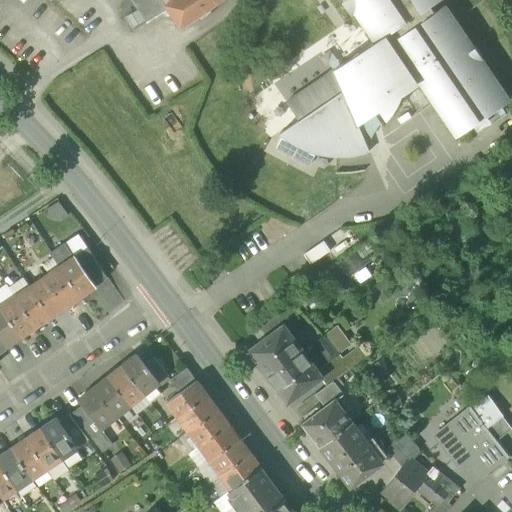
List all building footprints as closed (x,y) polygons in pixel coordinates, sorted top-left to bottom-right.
[(146,22),(169,8),(171,7),(166,0),(132,0),(138,10),(146,22)] [(166,0),(171,7),(169,8),(176,18),(181,27),(187,23),(218,0),(166,0)] [(392,0),(345,0),(343,2),(352,15),(355,13),(376,43),(387,35),(407,22),(392,0)] [(422,12),(413,0),(392,0),(407,22),(422,12)] [(413,0),(422,12),(431,6),(439,0),(413,0)] [(387,35),(392,42),(435,13),(431,6),(422,12),(407,22),(387,35)] [(446,6),(435,13),(392,42),(420,83),(457,137),(473,125),(487,116),(510,100),(446,6)] [(146,22),(138,10),(125,18),(133,31),(146,22)] [(376,43),(335,70),(344,91),(359,126),(362,124),(376,114),(380,111),(387,120),(403,95),(420,83),(392,42),(387,35),(376,43)] [(288,102),(299,120),(344,91),(335,70),(288,102)] [(359,126),(344,91),(299,120),(280,133),(283,135),(301,148),(317,153),(326,156),(348,157),(370,152),(359,126)] [(376,114),(362,124),(372,139),(374,132),(376,128),(379,125),(381,123),(376,114)] [(487,116),(473,125),(478,133),(492,125),(487,116)] [(301,148),(283,135),(277,148),(310,166),(317,153),(301,148)] [(69,216),(59,202),(45,212),(50,220),(61,222),(69,216)] [(75,256),(88,247),(79,234),(66,243),(75,256)] [(51,253),(61,267),(76,257),(75,256),(66,243),(51,253)] [(76,257),(96,286),(107,278),(94,258),(95,258),(88,247),(75,256),(76,257)] [(367,266),(355,250),(340,261),(350,277),(367,266)] [(76,257),(61,267),(81,297),(96,286),(76,257)] [(66,307),(81,297),(61,267),(46,278),(66,307)] [(24,278),(10,288),(16,298),(31,288),(24,278)] [(51,317),(66,307),(46,278),(31,288),(51,317)] [(8,284),(0,289),(0,306),(1,308),(16,298),(10,288),(8,284)] [(36,327),(51,317),(31,288),(16,298),(36,327)] [(307,291),(296,300),(304,310),(315,301),(307,291)] [(21,337),(36,327),(16,298),(1,308),(21,337)] [(261,328),(268,337),(284,325),(300,313),(291,303),(261,328)] [(0,338),(6,347),(21,337),(1,308),(0,308),(0,338)] [(249,352),(268,377),(303,351),(284,325),(268,337),(249,352)] [(328,363),(340,354),(332,343),(325,335),(321,338),(314,343),(328,363)] [(342,335),(332,343),(340,354),(350,346),(342,335)] [(343,358),(350,368),(365,358),(359,349),(343,358)] [(318,370),(303,351),(268,377),(288,403),(320,378),(322,377),(318,370)] [(318,370),(322,377),(320,378),(327,386),(334,381),(350,368),(343,358),(340,354),(328,363),(318,370)] [(122,367),(144,394),(158,383),(159,382),(145,365),(137,355),(122,367)] [(145,365),(159,382),(169,374),(155,357),(145,365)] [(130,405),(144,394),(122,367),(108,378),(130,405)] [(172,380),(181,393),(196,381),(187,369),(172,380)] [(116,417),(130,405),(108,378),(94,389),(116,417)] [(168,402),(179,417),(207,396),(196,381),(181,393),(168,402)] [(336,400),(344,394),(334,381),(327,386),(316,394),(325,407),(336,399),(336,400)] [(161,388),(158,383),(144,394),(151,403),(153,404),(166,394),(161,388)] [(102,428),(116,417),(94,389),(80,401),(83,405),(102,428)] [(137,414),(151,403),(144,394),(130,405),(137,414)] [(472,407),(488,427),(499,419),(502,416),(503,415),(488,395),(472,407)] [(179,417),(190,432),(218,411),(207,396),(179,417)] [(303,424),(320,446),(353,422),(336,400),(336,399),(325,407),(303,424)] [(74,413),(91,437),(102,428),(83,405),(74,413)] [(466,457),(481,476),(507,455),(469,409),(443,430),(448,437),(441,442),(458,463),(466,457)] [(190,432),(201,446),(229,425),(218,411),(190,432)] [(60,422),(77,448),(89,441),(70,415),(60,422)] [(499,419),(508,432),(511,429),(502,416),(499,419)] [(58,419),(42,429),(62,459),(77,448),(60,422),(58,419)] [(508,432),(499,419),(488,427),(498,440),(508,432)] [(383,463),(353,422),(320,446),(351,488),(383,463)] [(201,446),(211,461),(240,440),(229,425),(201,446)] [(114,444),(102,428),(91,437),(103,453),(114,444)] [(47,469),(62,459),(42,429),(27,440),(47,469)] [(448,437),(443,430),(436,436),(441,442),(448,437)] [(388,449),(402,466),(410,458),(411,458),(420,449),(404,431),(388,449)] [(186,457),(189,455),(201,446),(190,432),(175,443),(186,457)] [(32,479),(47,469),(27,440),(12,450),(32,479)] [(211,461),(222,475),(250,454),(240,440),(211,461)] [(211,461),(201,446),(189,455),(200,469),(211,461)] [(84,459),(77,448),(62,459),(69,469),(84,459)] [(0,463),(17,489),(32,479),(12,450),(0,458),(0,463)] [(131,464),(122,452),(111,460),(120,472),(131,464)] [(222,475),(233,489),(261,468),(250,454),(222,475)] [(401,509),(417,489),(427,477),(429,473),(411,458),(410,458),(402,466),(382,493),(401,509)] [(54,479),(69,469),(62,459),(47,469),(54,479)] [(211,461),(200,469),(210,483),(222,475),(211,461)] [(0,495),(2,499),(17,489),(0,463),(0,495)] [(114,479),(107,468),(95,476),(102,487),(114,479)] [(229,492),(243,511),(263,511),(283,498),(261,468),(233,489),(229,492)] [(441,473),(434,482),(448,494),(444,500),(448,503),(449,503),(460,489),(441,473)] [(222,475),(210,483),(221,497),(229,492),(233,489),(222,475)] [(434,482),(427,477),(417,489),(437,506),(438,507),(444,500),(448,494),(434,482)] [(511,502),(511,482),(502,490),(511,502)] [(243,511),(229,492),(221,497),(214,502),(221,511),(243,511)] [(295,511),(293,511),(283,498),(263,511),(295,511),(296,511),(295,511)] [(432,511),(446,511),(453,506),(449,503),(448,503),(444,500),(438,507),(437,506),(432,511)] [(502,500),(497,506),(503,511),(507,511),(511,508),(502,500)]
